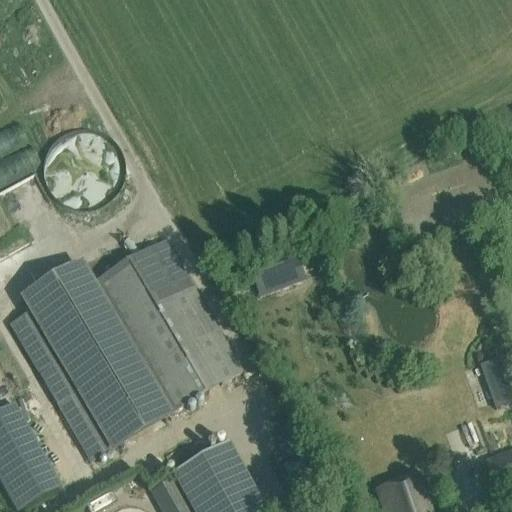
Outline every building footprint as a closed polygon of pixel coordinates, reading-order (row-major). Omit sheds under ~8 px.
[(244,374),(166,242),(87,289),(164,417),(166,421),(244,374)] [(75,269),(27,297),(67,366),(114,447),(164,417),(87,289),(75,269)] [(114,447),(67,366),(40,380),(90,466),(116,451),(114,447)] [(258,511),(223,448),(188,468),(171,477),(182,496),(190,511),(258,511)] [(511,453),(488,463),(501,499),(511,494),(511,453)] [(428,511),(415,478),(374,494),(380,511),(428,511)] [(187,511),(181,500),(160,511),(187,511)]
